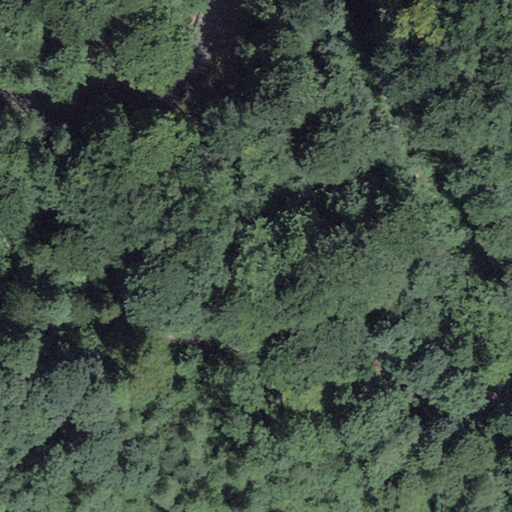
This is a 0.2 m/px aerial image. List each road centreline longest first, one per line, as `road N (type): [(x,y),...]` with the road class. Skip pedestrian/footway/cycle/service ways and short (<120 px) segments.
road 1 (track): [(0,315),(140,326),(292,352),(445,404),(467,403),(511,372)]
road 2 (unclassified): [(0,102),(128,101),(175,89),(193,69),(216,0)]
